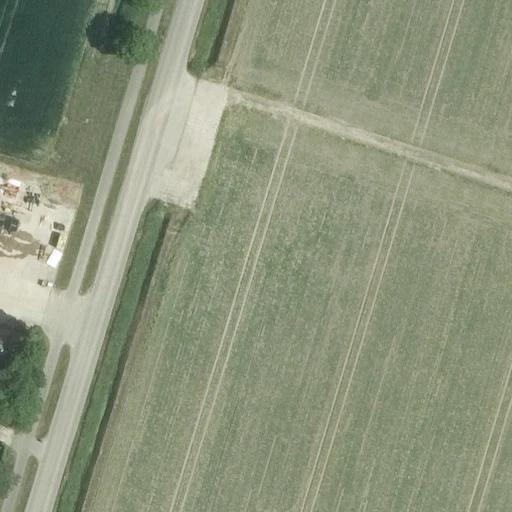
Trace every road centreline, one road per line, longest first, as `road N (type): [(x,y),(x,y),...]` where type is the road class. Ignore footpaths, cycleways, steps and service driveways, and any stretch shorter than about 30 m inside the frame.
road 1 (secondary): [(37,511),(190,0)]
road 2 (track): [(167,76),(511,186)]
